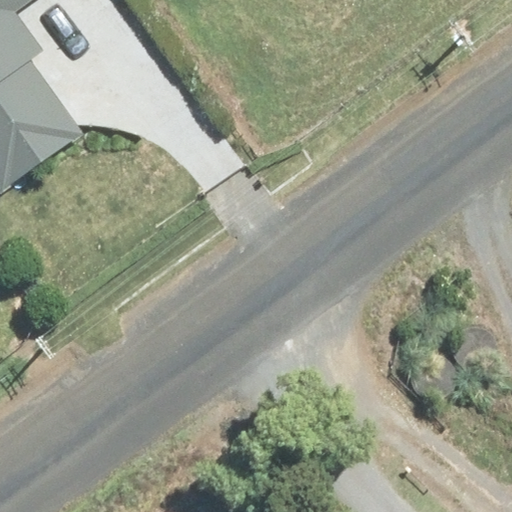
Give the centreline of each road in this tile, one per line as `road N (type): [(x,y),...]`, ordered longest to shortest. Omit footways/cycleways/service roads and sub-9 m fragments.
road 1 (unclassified): [(511,112),(0,493)]
road 2 (unknown): [(253,304),(462,511)]
road 3 (unknown): [(176,362),(326,511)]
